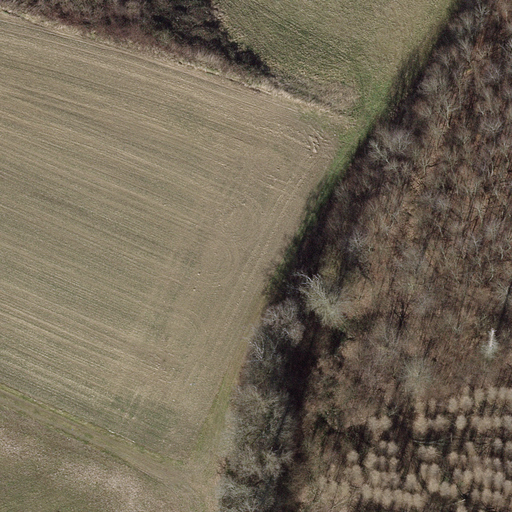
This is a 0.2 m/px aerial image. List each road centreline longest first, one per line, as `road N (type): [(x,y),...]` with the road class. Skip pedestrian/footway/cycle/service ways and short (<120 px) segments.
road 1 (track): [(0,400),(199,502)]
road 2 (track): [(511,318),(370,312),(296,284)]
